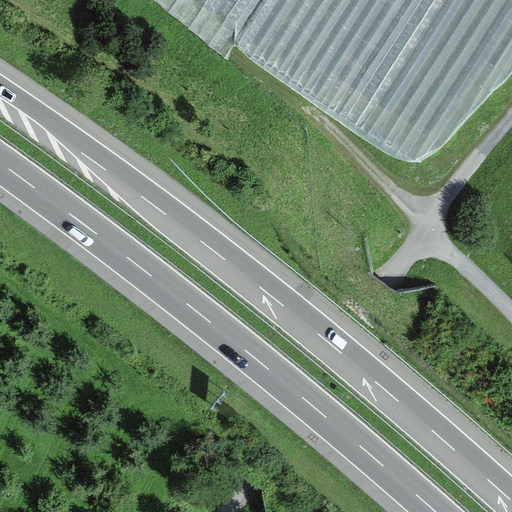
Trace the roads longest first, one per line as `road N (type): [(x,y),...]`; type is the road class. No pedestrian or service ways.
road 1 (motorway): [(511,501),(277,301),(0,92)]
road 2 (motorway): [(0,164),(253,358),(433,511)]
road 3 (unclassified): [(511,127),(367,293),(230,511)]
road 4 (track): [(511,308),(429,218)]
